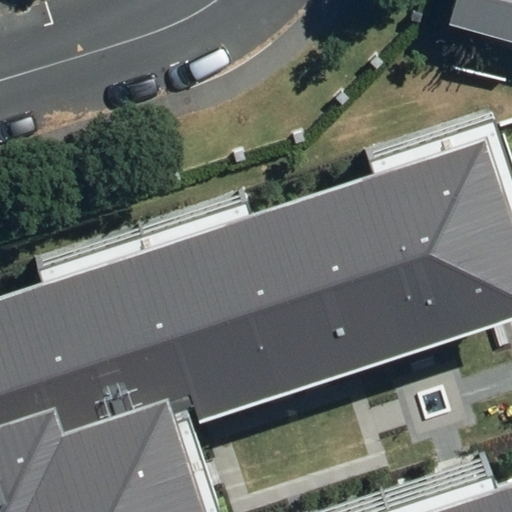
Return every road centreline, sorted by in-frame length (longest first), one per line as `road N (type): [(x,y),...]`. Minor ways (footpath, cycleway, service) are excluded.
road 1 (unknown): [(511,311),(263,410)]
road 2 (residential): [(205,7),(0,81)]
